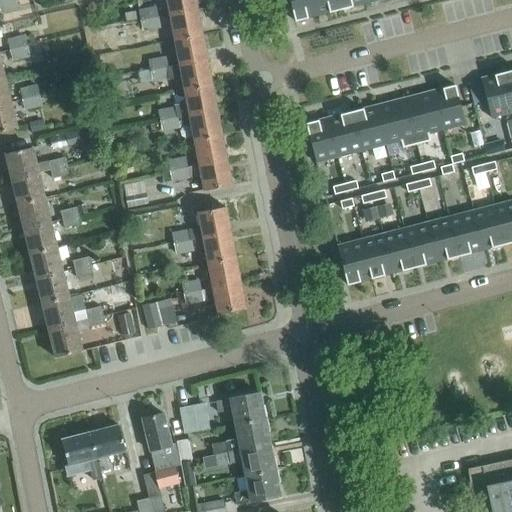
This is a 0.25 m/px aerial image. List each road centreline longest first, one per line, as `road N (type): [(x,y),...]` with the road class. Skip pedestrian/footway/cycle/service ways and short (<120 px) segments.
road 1 (residential): [(13,412),(303,337)]
road 2 (residential): [(250,74),(511,7)]
road 3 (residential): [(303,337),(250,74)]
road 4 (residential): [(303,337),(511,282)]
road 5 (residential): [(340,511),(303,337)]
